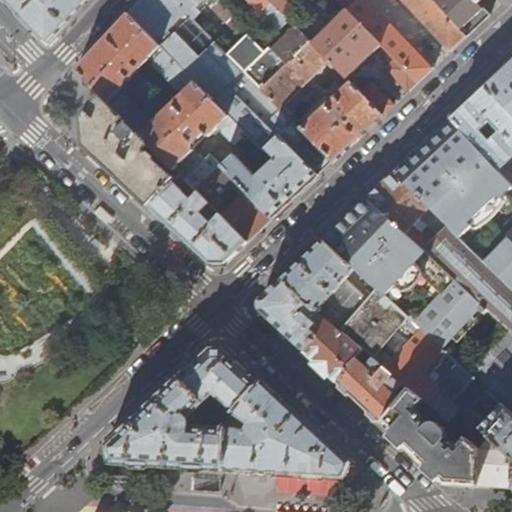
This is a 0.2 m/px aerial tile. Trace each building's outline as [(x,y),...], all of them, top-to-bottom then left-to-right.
[(8,0),(49,42),(68,21),(87,0),(8,0)] [(206,32),(189,15),(174,0),(140,0),(129,13),(197,83),(227,54),(206,32)] [(202,0),(174,0),(189,15),(202,0)] [(262,90),(264,92),(265,91),(289,66),(288,65),(273,49),(224,0),(221,0),(214,7),(223,16),(206,32),(227,54),(244,72),(262,90)] [(271,0),(249,0),(276,29),(281,28),(291,19),(284,12),(271,0)] [(271,0),(284,12),(296,0),(271,0)] [(338,0),(348,9),(383,45),(388,51),(419,82),(434,69),(435,67),(390,21),(369,0),(338,0)] [(467,37),(435,2),(432,0),(401,0),(418,17),(451,52),(454,49),(467,37)] [(475,0),(436,0),(435,2),(467,37),(473,31),(481,24),(490,15),(485,10),(479,4),(475,0)] [(349,78),(383,45),(348,9),(314,43),(337,66),(345,74),(349,78)] [(257,144),(197,83),(129,13),(114,29),(89,56),(77,69),(102,96),(152,147),(181,176),(182,176),(187,181),(205,163),(194,152),(194,145),(205,134),(209,137),(219,127),(224,129),(223,134),(235,146),(239,143),(249,152),(257,144)] [(288,65),(313,41),(297,26),(273,49),(288,65)] [(282,110),(328,65),(334,70),(337,66),(314,43),(313,41),(288,65),(289,66),(265,91),(282,110)] [(419,82),(388,51),(384,54),(391,63),(386,69),(387,70),(401,84),(409,91),(419,82)] [(226,90),(244,72),(227,54),(197,83),(257,144),(265,152),(267,150),(276,142),(257,122),(259,120),(240,100),(238,102),(226,90)] [(511,62),(509,65),(487,85),(511,112),(511,62)] [(401,84),(387,70),(384,73),(398,87),(401,84)] [(357,141),(385,114),(363,92),(349,78),(345,74),(341,79),(348,86),(332,101),(326,96),(296,124),(334,162),(357,141)] [(395,105),(372,83),(363,92),(385,114),(395,105)] [(452,118),(503,170),(511,161),(511,112),(487,85),(472,100),(452,118)] [(334,162),(296,124),(282,110),(265,91),(264,92),(262,90),(255,97),(273,115),(276,113),(289,127),(279,138),(279,139),(319,176),(327,169),(334,162)] [(152,147),(102,96),(89,112),(92,151),(105,164),(144,201),(151,207),(177,180),(156,161),(157,160),(152,155),(150,155),(147,152),(152,147)] [(503,170),(452,118),(448,122),(442,128),(493,181),(504,172),(503,170)] [(493,181),(442,128),(431,139),(403,164),(395,173),(433,209),(448,225),(493,181)] [(297,197),(319,176),(279,139),(276,142),(267,150),(276,160),(256,179),(234,157),(223,167),(273,219),(297,197)] [(212,156),(205,163),(187,181),(249,242),(262,230),(273,219),(223,167),(212,156)] [(380,187),(370,197),(487,310),(507,329),(511,333),(511,285),(472,247),(451,227),(430,245),(413,228),(433,209),(395,173),(380,187)] [(249,242),(187,181),(182,176),(181,176),(177,180),(151,207),(175,230),(211,263),(217,263),(226,263),(230,260),(249,242)] [(487,310),(370,197),(344,221),(325,239),(356,268),(379,289),(440,346),(474,309),(482,316),(487,310)] [(494,226),(472,247),(511,285),(511,283),(511,277),(507,273),(511,268),(511,203),(491,224),(494,226)] [(356,268),(325,239),(310,253),(291,271),(283,279),(301,297),(364,350),(383,367),(393,375),(409,388),(424,401),(429,405),(443,389),(453,399),(474,377),(468,372),(447,352),(446,352),(440,346),(379,289),(369,299),(347,279),(356,268)] [(301,297),(283,279),(263,297),(263,305),(263,312),(285,333),(332,377),(339,382),(357,358),(364,350),(301,297)] [(511,333),(507,329),(468,372),(474,377),(511,413),(511,333)] [(235,410),(263,381),(239,358),(226,346),(218,346),(211,346),(208,350),(183,373),(149,404),(107,444),(113,462),(177,467),(224,469),(227,425),(227,418),(224,416),(219,427),(190,425),(189,417),(216,392),(235,410)] [(376,374),(357,358),(339,382),(356,398),(382,423),(401,398),(389,386),(392,383),(389,380),(393,375),(383,367),(376,374)] [(511,453),(511,413),(474,377),(453,399),(462,407),(493,436),(511,453)] [(269,386),(263,381),(235,410),(232,412),(250,424),(247,430),(227,425),(224,469),(266,473),(345,477),(351,463),(269,386)] [(409,388),(401,398),(382,423),(399,439),(448,484),(457,485),(477,486),(480,448),(459,431),(448,443),(444,439),(446,436),(445,432),(437,422),(434,421),(431,422),(428,424),(422,418),(422,416),(416,410),(424,401),(409,388)] [(462,407),(453,399),(443,389),(429,405),(449,422),(462,407)] [(511,453),(493,436),(480,448),(477,486),(493,487),(511,488),(511,453)]
